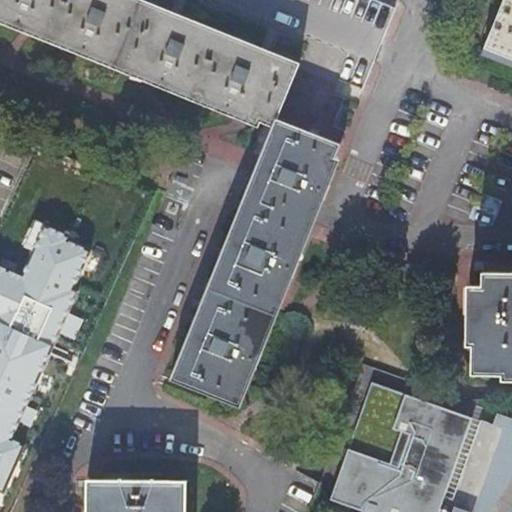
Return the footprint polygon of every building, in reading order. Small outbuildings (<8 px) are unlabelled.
[(0,0),(0,20),(27,31),(249,120),(270,128),(272,130),(276,120),(276,119),(274,118),(297,64),(136,0),(0,0)] [(511,0),(501,0),(485,39),(511,50),(511,0)] [(256,165),(233,219),(168,380),(231,404),(336,144),(276,120),(272,130),(256,165)] [(0,265),(0,488),(3,490),(22,447),(9,441),(53,342),(92,251),(70,242),(72,237),(43,224),(21,275),(0,265)] [(511,267),(481,267),(481,280),(472,280),(472,369),(511,368),(511,267)] [(329,501),(359,511),(470,511),(472,508),(452,500),(443,497),(471,420),(371,384),(329,501)] [(475,511),(505,430),(481,422),(452,500),(472,508),(470,511),(475,511)] [(188,511),(189,489),(90,488),(89,511),(188,511)] [(316,511),(322,495),(315,492),(308,511),(316,511)]
